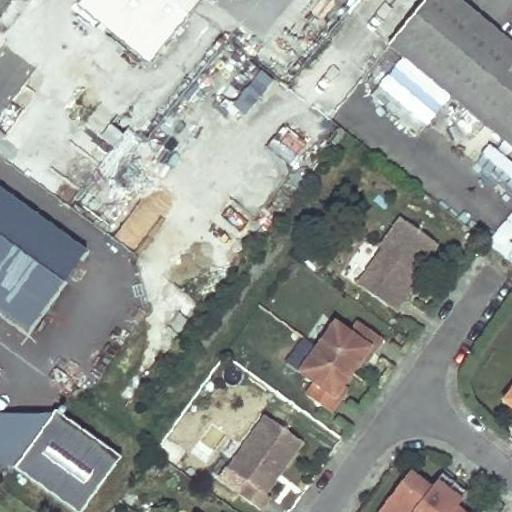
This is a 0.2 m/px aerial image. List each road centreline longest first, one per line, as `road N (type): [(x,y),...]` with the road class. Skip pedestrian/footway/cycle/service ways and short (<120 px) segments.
road 1 (residential): [(407,398),(494,268)]
road 2 (residential): [(325,511),(407,398)]
road 3 (residential): [(407,398),(511,478)]
